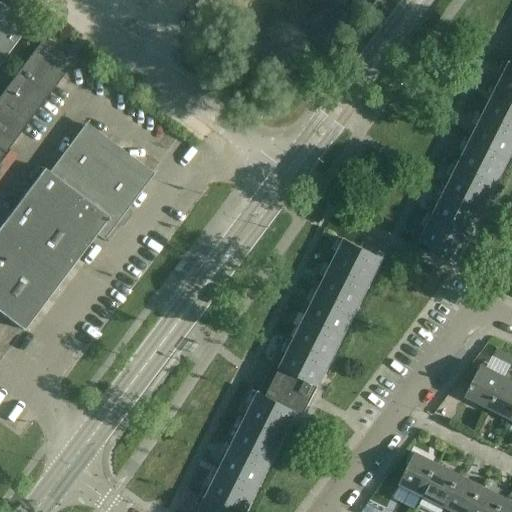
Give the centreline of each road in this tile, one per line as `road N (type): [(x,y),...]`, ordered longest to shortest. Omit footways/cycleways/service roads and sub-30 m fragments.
road 1 (tertiary): [(66,470),(289,173)]
road 2 (residential): [(289,173),(50,0)]
road 3 (residential): [(511,324),(479,308),(320,511)]
road 4 (tertiary): [(289,173),(420,0)]
